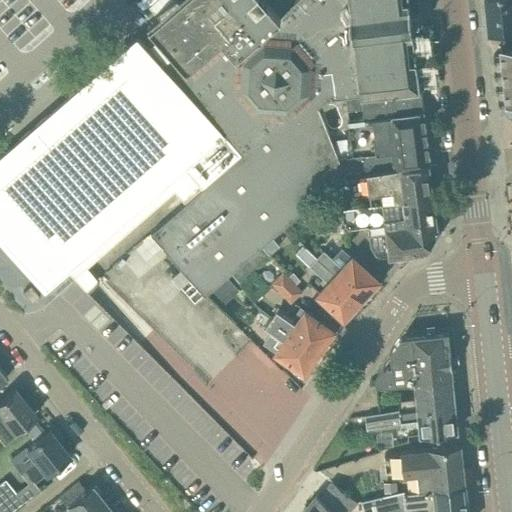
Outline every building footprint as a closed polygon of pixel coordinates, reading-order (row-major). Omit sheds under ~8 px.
[(295,0),(292,4),(288,0),(175,0),(152,21),(151,20),(150,21),(176,51),(164,62),(190,92),(196,99),(212,117),(243,154),(233,163),(219,175),(204,188),(187,202),(177,211),(163,223),(153,232),(156,236),(184,268),(172,277),(181,287),(192,278),(206,294),(213,289),(226,277),(247,259),(261,247),(273,236),(327,190),(345,173),(338,155),(319,108),(319,107),(328,99),(346,97),(346,98),(421,87),(421,85),(420,79),(419,76),(420,76),(420,74),(419,74),(419,69),(418,65),(419,65),(418,63),(417,59),(417,54),(417,53),(417,52),(416,52),(416,49),(415,43),(416,42),(416,41),(415,41),(414,32),(423,31),(425,31),(424,28),(420,0),(295,0)] [(485,0),(487,14),(506,12),(504,0),(485,0)] [(511,0),(504,0),(506,12),(487,14),(489,33),(511,30),(511,0)] [(0,156),(0,233),(37,275),(47,287),(67,269),(78,280),(87,289),(98,278),(88,266),(175,190),(187,202),(204,188),(219,175),(233,163),(243,154),(190,92),(164,62),(140,34),(13,145),(0,156)] [(496,68),(497,80),(499,92),(501,94),(499,97),(500,107),(508,106),(509,116),(511,116),(511,42),(501,44),(502,53),(494,54),(495,63),(498,66),(496,68)] [(421,88),(421,87),(346,98),(348,111),(364,110),(366,117),(424,109),(424,107),(423,97),(421,88)] [(345,174),(430,163),(432,163),(431,156),(430,146),(428,136),(427,127),(425,117),(424,109),(366,117),(350,119),(354,153),(338,155),(345,173),(345,174)] [(363,206),(367,205),(367,204),(434,193),(434,192),(435,191),(434,188),(433,186),(432,182),(433,181),(433,178),(431,176),(430,163),(345,174),(345,173),(327,190),(344,217),(363,206)] [(367,204),(367,205),(372,240),(380,255),(394,253),(395,256),(397,258),(399,260),(402,259),(405,258),(407,256),(408,253),(408,251),(424,249),(429,244),(433,238),(437,231),(438,228),(434,193),(367,204)] [(300,215),(308,222),(321,209),(313,202),(300,215)] [(273,236),(261,247),(268,253),(280,243),(273,236)] [(318,257),(362,297),(370,289),(373,291),(380,284),(377,281),(379,279),(342,245),(333,256),(325,249),(318,257)] [(268,253),(261,247),(247,259),(254,268),(269,255),(268,253)] [(354,306),(362,297),(318,257),(311,264),(330,282),(320,293),(345,316),(347,314),(350,316),(357,309),(354,306)] [(290,278),(284,272),(273,281),(292,302),(302,291),(298,286),(290,278)] [(295,273),(290,278),(298,286),(303,281),(295,273)] [(226,277),(213,289),(222,299),(236,287),(226,277)] [(32,283),(24,290),(33,301),(41,295),(32,283)] [(162,364),(93,294),(79,307),(148,378),(162,364)] [(273,316),(320,349),(327,339),(330,339),(333,335),(332,331),(334,329),(308,310),(299,322),(279,307),(273,316)] [(313,359),(320,349),(273,316),(266,325),(286,340),(278,351),(305,370),(307,368),(311,367),(313,363),(313,359)] [(418,379),(454,375),(450,329),(414,333),(402,334),(391,350),(393,364),(386,364),(376,379),(382,383),(416,380),(418,379)] [(401,410),(455,403),(454,390),(456,388),(455,381),(453,379),(453,376),(454,376),(454,375),(418,379),(416,380),(418,396),(399,398),(401,409),(401,410)] [(35,413),(15,387),(0,399),(0,433),(3,437),(13,429),(14,430),(35,413)] [(368,429),(388,426),(402,424),(402,419),(421,417),(422,433),(458,430),(458,426),(460,424),(459,417),(457,415),(455,403),(401,410),(401,409),(366,415),(368,429)] [(69,455),(49,430),(27,448),(36,459),(24,469),(34,481),(46,472),(47,473),(69,455)] [(405,469),(464,463),(462,443),(432,446),(432,447),(403,450),(403,451),(385,453),(387,472),(405,470),(405,469)] [(419,473),(420,488),(466,484),(464,463),(405,469),(405,470),(405,475),(419,473)] [(11,511),(23,502),(4,479),(0,482),(0,511),(11,511)] [(96,511),(108,503),(99,493),(101,491),(95,485),(94,486),(91,483),(85,488),(79,480),(60,495),(73,511),(96,511)] [(387,481),(388,491),(398,490),(397,481),(387,481)] [(345,492),(333,482),(321,496),(318,494),(302,511),(349,511),(357,501),(345,492)] [(407,510),(422,508),(469,504),(466,484),(420,488),(405,490),(407,510)] [(387,511),(384,495),(362,500),(365,511),(387,511)] [(116,511),(114,511),(108,503),(96,511),(117,511),(116,511)]
